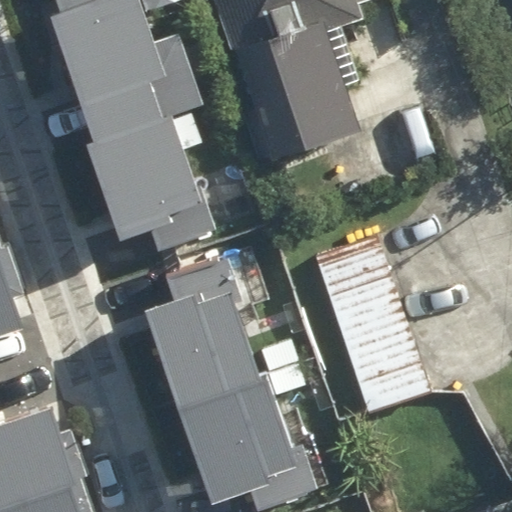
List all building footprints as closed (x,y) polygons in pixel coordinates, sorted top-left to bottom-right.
[(138,0),(58,0),(64,17),(53,20),(124,236),(152,227),(159,248),(215,229),(177,115),(204,107),(180,36),(154,44),(138,0)] [(211,0),(264,162),(355,132),(323,34),(367,19),(360,0),(211,0)] [(371,235),(308,255),(362,417),(424,397),(371,235)] [(0,238),(0,339),(30,330),(0,238)] [(286,450),(223,258),(169,276),(178,304),(150,313),(213,503),(251,491),(258,511),(316,492),(300,445),(286,450)] [(460,296),(412,310),(425,358),(473,345),(460,296)] [(76,511),(30,376),(0,385),(0,511),(76,511)] [(511,511),(511,498),(471,511),(511,511)]
